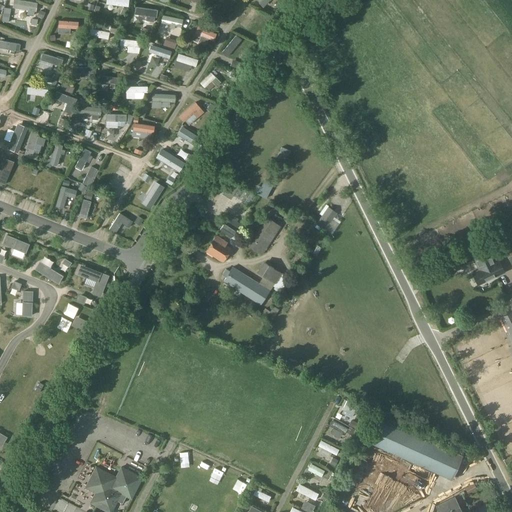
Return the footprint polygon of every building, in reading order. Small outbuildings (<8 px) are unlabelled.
[(36,11),(37,3),(19,0),(14,0),(13,7),(28,10),(27,14),(33,15),(34,11),(36,11)] [(156,17),(157,10),(135,7),(134,14),(149,16),(148,21),(154,22),(155,17),(156,17)] [(161,22),(171,24),(170,27),(174,28),(175,25),(181,26),(183,19),(162,15),(161,22)] [(255,20),(238,31),(244,40),(261,29),(255,20)] [(206,44),(208,38),(213,41),(216,33),(197,25),(194,32),(201,35),(199,40),(206,44)] [(58,28),(57,36),(77,36),(78,29),(58,28)] [(90,36),(109,39),(110,33),(91,29),(90,36)] [(242,39),(236,34),(221,52),(227,57),(242,39)] [(121,39),(120,45),(140,48),(140,41),(121,39)] [(14,53),(15,50),(19,51),(20,44),(0,40),(0,47),(11,50),(10,53),(14,53)] [(150,45),(148,51),(167,57),(169,51),(150,45)] [(128,54),(139,55),(139,48),(119,47),(118,57),(128,58),(128,54)] [(148,54),(147,63),(167,66),(169,57),(148,54)] [(58,67),(61,67),(62,61),(39,58),(38,64),(54,66),(54,69),(58,70),(58,67)] [(194,61),(176,60),(175,73),(182,73),(183,67),(187,67),(187,70),(192,71),(192,68),(193,68),(194,61)] [(39,65),(38,72),(32,71),(31,80),(36,81),(37,73),(50,75),(51,67),(39,65)] [(85,77),(89,77),(89,73),(95,73),(95,67),(73,67),(73,73),(85,73),(85,77)] [(215,77),(211,72),(200,83),(205,87),(215,77)] [(101,75),(100,82),(111,83),(110,88),(114,88),(115,83),(119,84),(120,78),(101,75)] [(126,87),(126,92),(135,92),(135,98),(144,98),(144,93),(147,93),(147,87),(126,87)] [(47,96),(48,90),(28,88),(27,94),(47,96)] [(169,105),(169,102),(174,102),(175,95),(153,94),(152,101),(164,101),(164,104),(169,105)] [(88,107),(89,100),(81,100),(80,113),(92,114),(92,119),(98,120),(98,115),(100,115),(101,108),(88,107)] [(185,120),(189,124),(198,116),(204,111),(195,102),(179,117),(183,122),(185,120)] [(67,116),(67,105),(55,104),(55,116),(67,116)] [(126,121),(126,114),(106,114),(106,121),(118,121),(118,125),(124,125),(125,121),(126,121)] [(133,130),(143,131),(143,135),(148,136),(149,132),(153,132),(154,126),(134,123),(133,130)] [(8,147),(8,146),(13,147),(16,133),(11,132),(13,126),(5,124),(0,146),(8,147)] [(182,126),(177,134),(199,148),(204,140),(182,126)] [(31,131),(25,155),(31,157),(32,156),(36,157),(38,150),(34,149),(35,143),(38,144),(40,140),(37,139),(38,133),(38,132),(32,131),(31,131)] [(61,149),(62,145),(55,143),(53,153),(51,152),(44,165),(50,166),(50,164),(57,165),(60,153),(63,154),(64,150),(61,149)] [(284,163),(290,151),(281,147),(275,159),(284,163)] [(161,148),(156,157),(179,172),(185,162),(161,148)] [(89,155),(91,152),(85,149),(75,167),(81,170),(87,158),(90,160),(92,157),(89,155)] [(5,158),(0,168),(0,182),(4,184),(13,161),(5,158)] [(104,163),(99,182),(110,185),(115,166),(104,163)] [(82,183),(90,186),(94,179),(92,179),(96,169),(91,166),(82,183)] [(148,184),(159,172),(154,168),(143,180),(148,184)] [(265,180),(258,195),(266,199),(273,184),(265,180)] [(39,198),(44,183),(38,181),(33,196),(39,198)] [(74,197),(76,191),(62,186),(56,206),(63,208),(67,195),(74,197)] [(141,186),(132,204),(139,207),(148,189),(141,186)] [(232,206),(238,192),(228,188),(222,201),(232,206)] [(86,218),(91,201),(84,199),(79,216),(86,218)] [(336,213),(327,207),(316,224),(325,230),(336,213)] [(125,218),(125,217),(120,213),(109,230),(115,233),(122,223),(129,227),(132,222),(125,218)] [(236,241),(245,228),(228,217),(220,230),(236,241)] [(274,235),(280,226),(267,218),(249,246),(257,251),(269,232),(274,235)] [(511,264),(511,228),(497,235),(511,264)] [(6,234),(3,244),(26,253),(29,244),(6,234)] [(216,236),(206,251),(223,262),(231,249),(226,245),(227,243),(216,236)] [(310,251),(301,245),(289,261),(299,268),(310,251)] [(473,259),(479,270),(472,273),(478,285),(504,272),(498,260),(497,261),(492,250),(489,251),(473,259)] [(40,261),(35,269),(59,284),(64,276),(40,261)] [(274,283),(281,273),(263,261),(256,272),(274,283)] [(501,266),(506,276),(511,273),(506,263),(501,266)] [(87,266),(83,276),(97,281),(92,293),(101,297),(110,275),(87,266)] [(269,290),(232,267),(223,281),(260,305),(269,290)] [(22,316),(32,316),(33,291),(23,291),(22,316)] [(511,311),(500,317),(511,341),(511,345),(508,348),(511,356),(511,311)] [(215,328),(211,337),(220,341),(224,332),(215,328)] [(54,329),(47,337),(53,341),(59,334),(54,329)] [(24,391),(11,410),(19,415),(31,396),(24,391)] [(346,401),(343,407),(358,415),(362,409),(346,401)] [(451,478),(461,455),(383,419),(372,443),(451,478)] [(345,434),(348,428),(332,420),(329,426),(345,434)] [(327,434),(344,441),(346,435),(329,428),(327,434)] [(333,457),(338,449),(322,440),(319,446),(328,450),(326,453),(333,457)] [(468,464),(473,475),(482,470),(477,459),(468,464)] [(309,467),(308,470),(321,477),(324,471),(311,464),(309,467)] [(96,467),(85,487),(95,492),(90,503),(95,505),(91,511),(92,511),(111,511),(117,501),(123,504),(126,497),(133,500),(144,478),(122,467),(116,477),(96,467)] [(315,500),(318,494),(299,484),(296,490),(315,500)] [(261,492),(262,489),(258,487),(256,490),(255,489),(253,495),(268,502),(271,496),(261,492)] [(267,510),(270,504),(254,497),(251,503),(267,510)] [(460,511),(454,498),(436,507),(438,511),(460,511)]
